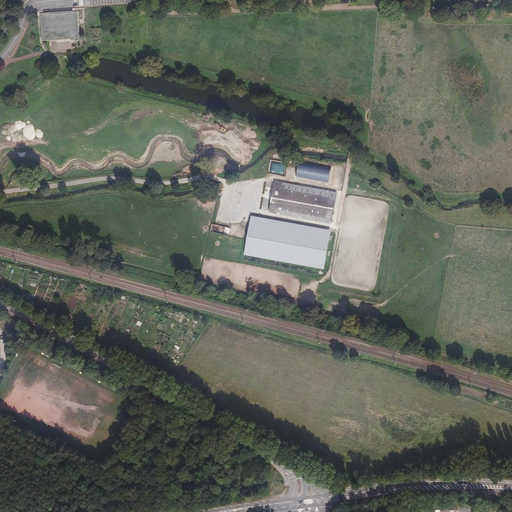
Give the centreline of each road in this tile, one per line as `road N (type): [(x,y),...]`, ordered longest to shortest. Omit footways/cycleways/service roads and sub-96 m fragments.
road 1 (tertiary): [(281,459),(0,300)]
road 2 (secondary): [(511,487),(445,483),(320,495)]
road 3 (secondary): [(321,503),(511,489)]
